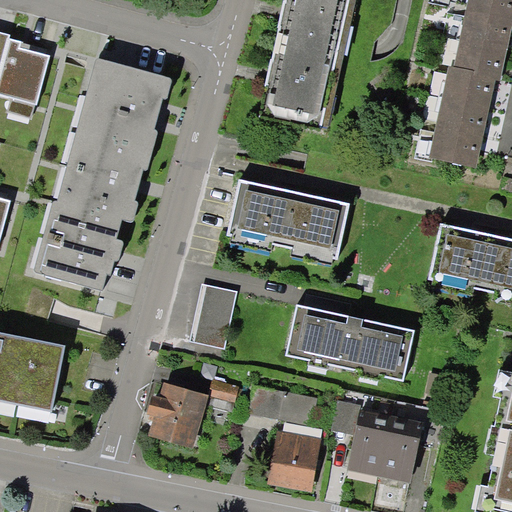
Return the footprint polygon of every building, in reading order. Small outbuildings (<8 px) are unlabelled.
[(347,0),(285,0),(261,118),(321,130),(347,0)] [(511,0),(474,0),(472,14),(511,22),(511,0)] [(511,22),(472,14),(465,43),(507,52),(511,29),(511,22)] [(0,399),(57,411),(69,344),(0,330),(0,79),(13,33),(0,29),(0,399)] [(465,43),(459,73),(496,80),(501,81),(507,52),(465,43)] [(115,260),(119,261),(125,240),(118,238),(123,219),(134,222),(140,201),(136,200),(145,167),(149,168),(160,128),(156,127),(165,96),(168,97),(173,78),(100,58),(61,201),(55,200),(35,272),(103,290),(108,274),(111,274),(115,260)] [(454,72),(448,101),(490,110),(496,80),(459,73),(454,72)] [(448,101),(442,131),(484,139),(490,110),(448,101)] [(442,131),(435,160),(477,169),(484,139),(442,131)] [(352,207),(243,183),(231,237),(340,261),(352,207)] [(511,241),(444,227),(432,281),(511,298),(511,241)] [(238,291),(206,284),(194,341),(225,348),(238,291)] [(415,330),(297,304),(286,355),(311,360),(312,357),(329,360),(328,364),(362,372),(363,368),(381,372),(380,376),(404,381),(415,330)] [(511,380),(507,379),(496,427),(503,428),(486,505),(511,511),(511,380)] [(241,389),(216,382),(212,397),(236,404),(241,389)] [(250,412),(313,425),(319,398),(256,384),(250,412)] [(208,398),(168,387),(164,401),(157,399),(152,414),(159,416),(155,432),(195,443),(208,398)] [(394,418),(363,412),(351,466),(382,472),(394,418)] [(382,472),(413,479),(425,425),(394,418),(382,472)] [(321,444),(283,437),(275,482),(312,489),(321,444)]
